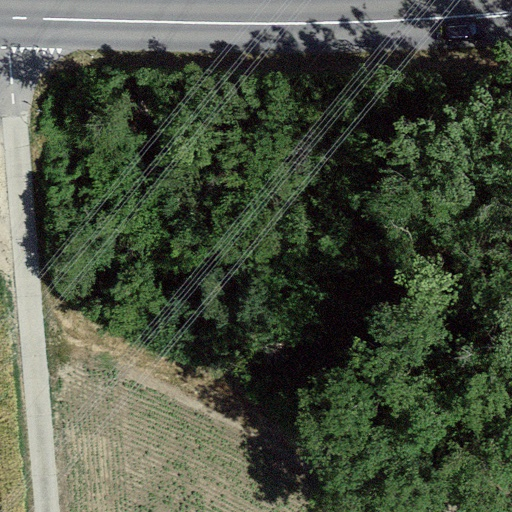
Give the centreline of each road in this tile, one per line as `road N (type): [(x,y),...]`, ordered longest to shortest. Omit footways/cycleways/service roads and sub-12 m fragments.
road 1 (tertiary): [(511,41),(462,50),(17,54)]
road 2 (unclassified): [(54,511),(17,54)]
